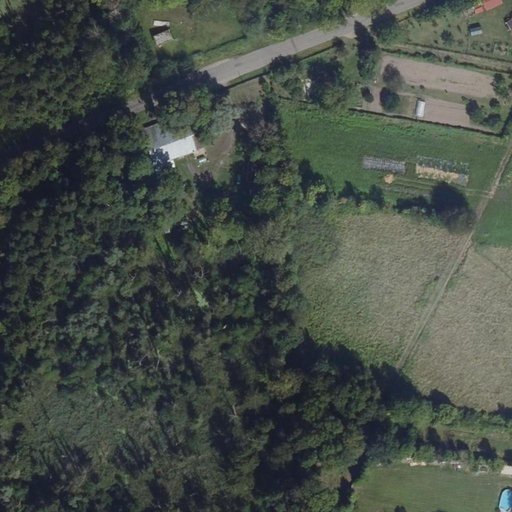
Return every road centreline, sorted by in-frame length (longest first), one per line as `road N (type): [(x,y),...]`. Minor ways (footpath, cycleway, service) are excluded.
road 1 (unclassified): [(0,161),(416,0)]
road 2 (track): [(511,146),(328,511)]
road 3 (track): [(511,66),(367,42),(350,25)]
